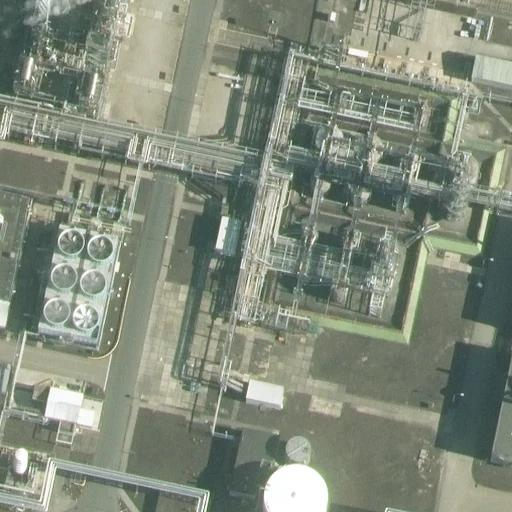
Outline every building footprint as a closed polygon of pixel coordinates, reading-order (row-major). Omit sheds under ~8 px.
[(69,97),(89,0),(37,0),(16,104),(72,116),(76,98),(69,97)] [(292,72),(305,75),(310,53),(296,51),(292,72)] [(470,84),(511,92),(511,67),(475,60),(470,84)] [(343,102),(343,101),(343,99),(342,98),(341,96),(340,95),(338,94),(335,94),(334,94),(332,95),(330,96),(329,98),(328,99),(327,101),(327,102),(327,103),(328,104),(328,105),(328,106),(330,108),(332,109),(333,110),(335,110),(336,110),(338,109),(340,108),(342,107),(343,105),(343,104),(343,102)] [(383,110),(383,108),(382,107),(381,105),(379,103),(377,102),(375,102),(374,102),(372,102),(370,103),(369,104),(367,106),(367,107),(366,108),(366,109),(366,111),(366,112),(367,113),(367,114),(368,116),(370,117),(371,118),(374,118),(375,118),(377,118),(378,118),(379,117),(381,116),(382,114),(382,113),(383,111),(383,110)] [(426,120),(426,118),(425,116),(424,115),(422,113),(420,112),(418,112),(417,112),(416,112),(415,113),(413,114),(412,115),(411,116),(410,119),(410,120),(410,122),(411,124),(412,125),(413,127),(414,127),(417,128),(418,128),(419,128),(420,128),(422,127),(424,126),(424,125),(426,123),(426,122),(426,120)] [(313,151),(313,154),(314,156),(315,158),(317,160),(318,161),(320,163),(322,164),(324,165),(327,165),(329,165),(332,165),(334,164),(336,162),(338,160),(340,158),(340,157),(341,155),(342,152),(342,150),(342,149),(342,147),(341,146),(340,144),(340,143),(338,141),(336,139),(335,138),(333,137),(331,137),(328,136),(326,136),(323,137),(321,138),(320,139),(318,140),(317,141),(315,143),(315,144),(314,146),(313,149),(313,151)] [(353,157),(353,159),(353,160),(353,161),(354,164),(354,165),(356,167),(357,169),(359,171),(361,172),(364,173),(366,173),(367,173),(370,173),(371,173),(373,172),(375,170),(377,169),(379,167),(380,165),(380,164),(381,161),(381,160),(381,159),(381,157),(381,156),(381,155),(380,153),(378,151),(377,149),(375,147),(373,146),(370,145),(369,145),(367,145),(364,145),(362,146),(361,146),(359,147),(357,149),(356,150),(355,151),(354,153),(353,155),(353,157)] [(416,167),(416,164),(416,163),(414,161),(413,160),(412,159),(410,158),(408,158),(406,158),(405,159),(403,160),(402,161),(401,162),(400,163),(400,164),(399,167),(399,168),(400,169),(401,171),(401,172),(403,174),(405,175),(407,175),(410,175),(412,174),(414,173),(415,172),(416,170),(416,169),(416,167)] [(478,180),(477,177),(477,175),(476,174),(476,173),(475,171),(474,170),(472,168),(469,166),(466,165),(464,165),(461,165),(458,166),(456,167),(454,168),(452,170),(450,172),(449,174),(449,175),(448,177),(448,178),(448,180),(448,183),(449,184),(449,186),(450,187),(451,188),(453,191),(455,192),(456,193),(458,194),(459,194),(462,195),(464,195),(467,194),(468,194),(471,192),(473,190),(475,188),(476,186),(477,185),(477,184),(477,182),(478,180)] [(329,188),(329,187),(328,184),(327,182),(326,181),(324,180),(323,179),(321,178),(319,178),(317,178),(314,179),(313,179),(311,181),(310,183),(309,184),(309,185),(308,188),(308,189),(309,191),(309,193),(310,194),(312,196),(314,197),(315,198),(316,198),(319,198),(321,198),(323,198),(325,196),(326,196),(327,195),(327,193),(328,192),(328,191),(329,190),(329,188)] [(348,197),(348,199),(348,200),(349,202),(350,204),(351,205),(352,207),(354,208),(356,208),(357,209),(359,209),(361,209),(364,208),(366,207),(367,205),(368,204),(369,202),(369,201),(370,199),(370,197),(370,195),(370,194),(369,193),(368,191),(366,190),(365,188),(363,187),(362,187),(360,187),(359,187),(358,187),(356,187),(354,188),(353,188),(351,190),(350,191),(350,192),(349,193),(348,195),(348,197)] [(31,205),(0,198),(0,333),(3,334),(31,205)] [(409,206),(409,204),(408,203),(407,201),(406,200),(405,199),(403,198),(401,198),(399,198),(396,199),(395,200),(394,201),(393,202),(393,203),(392,205),(392,206),(392,209),(393,210),(394,212),(395,212),(396,213),(398,214),(400,214),(401,214),(404,214),(405,213),(407,212),(407,211),(408,209),(409,208),(409,206)] [(462,220),(462,218),(462,216),(461,214),(460,213),(458,212),(456,211),(455,211),(452,211),(451,212),(450,212),(448,213),(447,214),(446,216),(446,219),(445,220),(446,221),(446,223),(447,225),(448,226),(450,227),(452,228),(455,228),(456,228),(458,227),(460,226),(461,225),(462,223),(462,222),(462,220)] [(58,236),(37,340),(98,352),(124,228),(69,217),(65,237),(58,236)] [(315,241),(315,240),(315,238),(314,236),(313,236),(312,234),(311,233),(308,233),(307,233),(306,233),(304,233),(303,234),(301,235),(300,236),(299,238),(299,240),(299,241),(300,244),(300,245),(301,247),(303,248),(305,249),(306,249),(309,249),(311,248),(313,247),(313,246),(314,245),(315,243),(315,241)] [(354,250),(354,247),(353,246),(353,245),(351,244),(349,242),(347,242),(346,241),(344,242),(343,242),(341,243),(339,245),(339,246),(338,248),(338,249),(338,251),(338,252),(339,254),(341,256),(342,257),(344,257),(345,258),(347,258),(350,257),(351,256),(352,255),(353,253),(354,252),(354,250)] [(306,289),(306,288),(305,285),(305,284),(303,283),(302,282),(301,281),(299,281),(298,281),(296,281),(295,281),(293,282),(292,283),(290,285),(290,286),(289,287),(289,288),(289,289),(290,292),(290,293),(291,294),(292,295),(294,296),(297,297),(298,297),(299,297),(301,296),(303,295),(304,294),(304,293),(305,291),(306,290),(306,289)] [(344,298),(344,296),(343,294),(343,293),(342,291),(340,290),(339,290),(337,289),(335,289),(333,290),(332,290),(331,291),(329,293),(328,296),(328,297),(328,298),(328,299),(328,300),(329,302),(330,303),(331,304),(333,305),(334,306),(336,306),(338,306),(339,305),(340,305),(342,303),(343,302),(343,301),(344,300),(344,299),(344,298)] [(287,389),(253,382),(249,400),(284,407),(287,389)] [(44,423),(56,425),(59,426),(58,435),(74,438),(82,399),(49,393),(44,423)] [(246,430),(233,491),(255,496),(263,459),(277,461),(282,437),(246,430)] [(284,458),(284,460),(284,462),(285,464),(286,466),(287,468),(289,469),(291,471),(293,471),(295,472),(296,472),(299,471),(302,471),(303,470),(305,468),(307,467),(308,465),(308,464),(309,462),(309,460),(309,457),(309,456),(308,454),(307,452),(306,450),(304,449),(302,448),(301,447),(299,447),(297,447),(295,447),(293,447),(291,448),(289,449),(288,450),(286,452),(285,454),(285,455),(284,457),(284,458)] [(328,506),(327,504),(327,502),(327,499),(326,497),(326,495),(325,493),(323,489),(321,487),(318,484),(317,482),(313,479),(311,478),(309,477),(305,475),(300,474),(296,474),(294,474),(291,474),(287,475),(285,475),(280,477),(277,479),(273,482),(271,484),(270,486),(267,489),(265,493),(264,498),(263,500),(263,502),(262,507),(263,509),(263,511),(327,511),(327,510),(328,506)]
